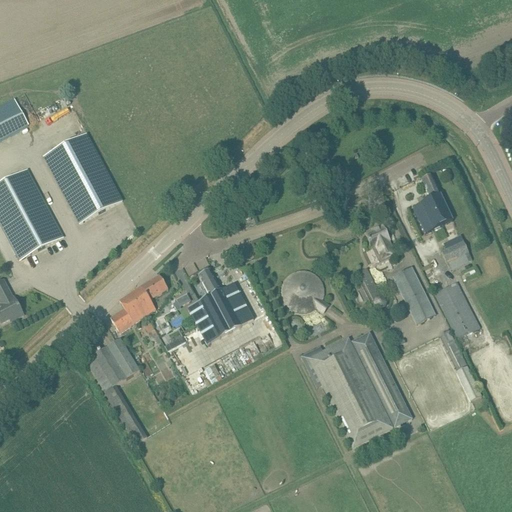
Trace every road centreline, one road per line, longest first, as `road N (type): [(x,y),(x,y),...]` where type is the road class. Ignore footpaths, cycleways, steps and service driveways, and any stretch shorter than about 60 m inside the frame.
road 1 (tertiary): [(181,227),(256,154),(338,95),(404,89),(442,102),(475,128)]
road 2 (unclassified): [(181,227),(202,245),(220,244),(334,203),(420,157)]
road 3 (tertiary): [(0,401),(181,227)]
